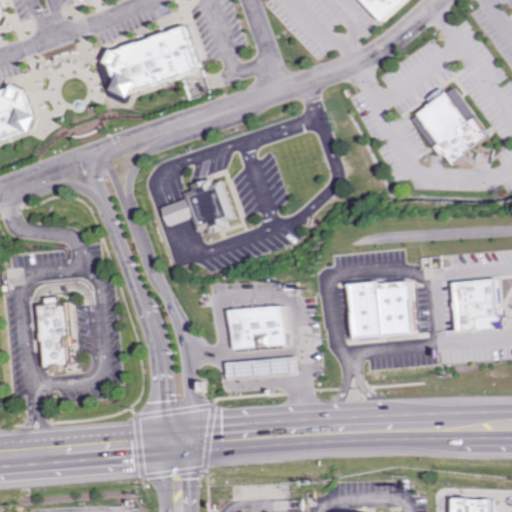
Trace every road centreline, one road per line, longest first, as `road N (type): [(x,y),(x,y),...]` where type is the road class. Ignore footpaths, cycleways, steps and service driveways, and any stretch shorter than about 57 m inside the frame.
road 1 (secondary): [(18,453),(511,426)]
road 2 (residential): [(0,191),(347,63),(427,0)]
road 3 (residential): [(180,440),(195,407),(189,353),(110,151)]
road 4 (residential): [(96,156),(147,305),(158,413),(180,440)]
